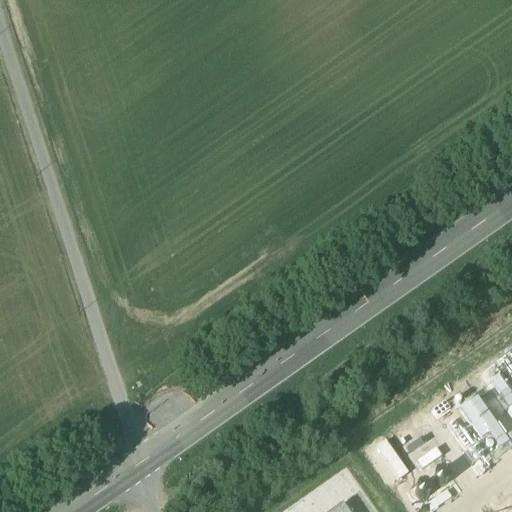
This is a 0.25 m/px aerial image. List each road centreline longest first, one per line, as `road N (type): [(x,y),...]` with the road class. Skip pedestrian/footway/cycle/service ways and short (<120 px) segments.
road 1 (unclassified): [(140,465),(0,25)]
road 2 (secondary): [(140,465),(511,203)]
